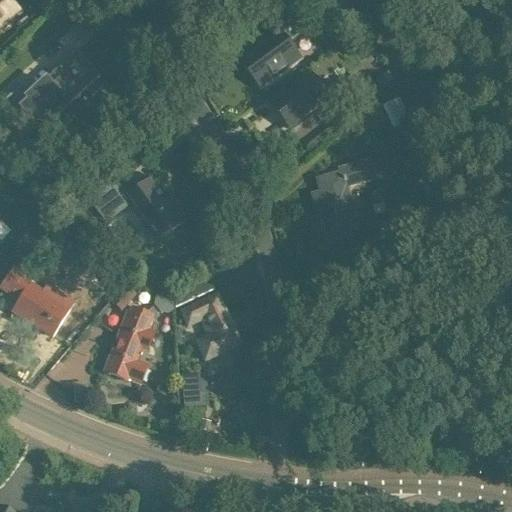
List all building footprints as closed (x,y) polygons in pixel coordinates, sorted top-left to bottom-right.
[(0,0),(0,23),(14,13),(11,9),(12,5),(7,0),(0,0)] [(279,41),(243,68),(258,87),(261,91),(289,71),(291,71),(302,63),(289,45),(307,32),(294,13),(271,30),(279,41)] [(22,85),(0,105),(0,108),(7,117),(17,108),(40,133),(86,90),(92,97),(102,87),(96,81),(99,78),(75,53),(31,94),(22,85)] [(315,80),(274,110),(289,130),(289,129),(292,133),(320,113),(323,114),(330,108),(338,119),(361,102),(347,84),(328,98),(315,80)] [(400,97),(384,104),(394,128),(410,122),(400,97)] [(322,195),(314,197),(328,250),(361,241),(364,235),(352,193),(380,185),(374,163),(342,171),(343,175),(318,182),(322,195)] [(109,173),(82,194),(106,225),(132,205),(160,242),(186,222),(174,206),(169,210),(148,181),(127,197),(109,173)] [(12,269),(0,288),(0,290),(19,302),(12,313),(26,322),(27,320),(53,336),(51,339),(52,339),(73,306),(45,289),(41,294),(20,282),(24,276),(12,269)] [(207,276),(174,298),(175,309),(214,291),(207,276)] [(125,288),(111,304),(121,312),(135,296),(125,288)] [(110,356),(103,374),(127,384),(128,382),(139,387),(147,367),(142,365),(154,334),(148,331),(153,318),(160,313),(161,313),(167,313),(172,309),(172,301),(169,297),(161,295),(156,299),(155,306),(144,315),(133,310),(131,317),(126,315),(117,338),(121,339),(114,357),(110,356)] [(217,297),(181,313),(204,362),(239,346),(217,297)] [(212,383),(190,393),(195,404),(217,394),(212,383)] [(202,423),(200,430),(207,431),(209,424),(202,423)]
